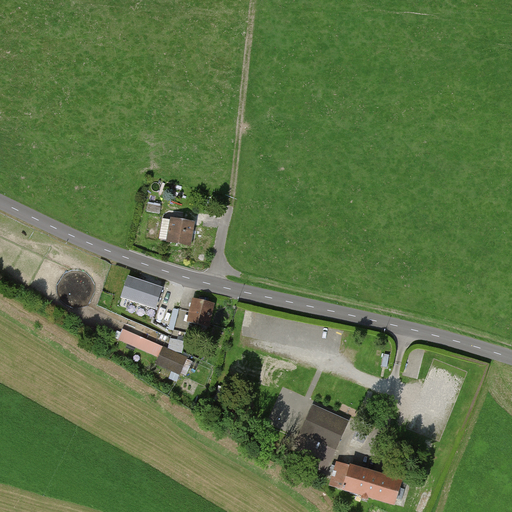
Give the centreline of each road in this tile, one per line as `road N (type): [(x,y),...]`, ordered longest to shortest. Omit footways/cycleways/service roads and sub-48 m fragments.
road 1 (tertiary): [(511,358),(197,280),(0,201)]
road 2 (track): [(215,268),(511,340)]
road 3 (track): [(212,284),(230,216),(253,0)]
